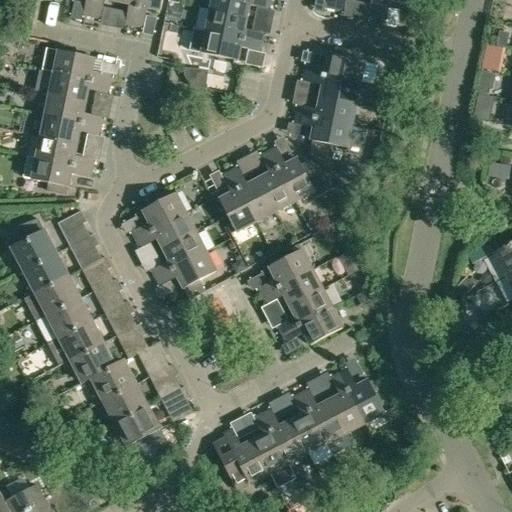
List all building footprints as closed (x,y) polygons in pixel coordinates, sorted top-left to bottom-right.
[(92,17),(96,0),(86,0),(84,15),(92,17)] [(96,0),(92,17),(101,19),(105,0),(111,0),(118,1),(117,0),(96,0)] [(117,0),(118,1),(130,4),(126,24),(135,26),(140,0),(117,0)] [(140,0),(135,26),(144,28),(148,7),(160,10),(162,0),(140,0)] [(271,0),(214,0),(212,11),(248,18),(250,6),(270,10),(272,0),(271,0)] [(337,0),(328,0),(327,8),(335,10),(337,0)] [(337,0),(335,10),(345,12),(346,0),(337,0)] [(372,0),(371,4),(369,17),(378,18),(381,0),(372,0)] [(387,20),(391,0),(404,3),(404,0),(381,0),(378,18),(387,20)] [(263,43),(265,34),(245,30),(248,18),(212,11),(200,8),(196,29),(208,31),(263,43)] [(263,43),(208,31),(196,29),(191,51),(239,61),(241,48),(261,52),(263,43)] [(112,77),(92,72),(94,60),(60,53),(47,49),(42,71),(56,74),(110,85),(112,77)] [(0,61),(15,64),(16,58),(0,54),(0,61)] [(306,73),(360,84),(365,62),(331,55),(328,69),(308,64),(306,73)] [(356,105),(360,84),(306,73),(304,82),(324,86),(321,98),(356,105)] [(51,95),(86,102),(88,90),(108,95),(110,85),(56,74),(51,95)] [(86,102),(51,95),(46,116),(101,128),(104,119),(83,114),(86,102)] [(296,115),(352,126),(356,105),(321,98),(319,111),(298,106),(296,115)] [(490,122),(491,113),(475,109),(473,119),(490,122)] [(352,126),(296,115),(294,125),(307,127),(315,129),(312,141),(347,148),(348,144),(364,147),(368,130),(352,126)] [(101,128),(46,116),(42,138),(77,145),(79,133),(100,137),(101,128)] [(28,156),(37,159),(92,170),(94,161),(74,157),(77,145),(42,138),(32,135),(28,156)] [(269,152),(295,202),(315,192),(318,197),(335,188),(331,181),(308,162),(301,165),(299,160),(287,166),(277,148),(269,152)] [(492,151),(490,160),(499,161),(500,153),(492,151)] [(259,180),(276,212),(295,202),(269,152),(261,157),(270,175),(259,180)] [(66,196),(68,188),(71,174),(91,179),(92,170),(37,159),(28,156),(23,178),(49,184),(47,192),(66,196)] [(342,163),(339,174),(352,177),(355,165),(342,163)] [(230,172),(256,223),(276,212),(259,180),(248,186),(239,168),(230,172)] [(222,176),(232,195),(220,201),(237,233),(256,223),(230,172),(222,176)] [(132,234),(135,241),(186,214),(176,195),(144,212),(149,223),(128,234),(129,236),(132,234)] [(63,235),(87,223),(81,212),(57,224),(63,235)] [(163,250),(196,233),(186,214),(135,241),(138,248),(136,249),(137,251),(158,240),(163,250)] [(12,248),(24,272),(56,255),(44,231),(37,219),(3,232),(12,248)] [(152,273),(155,280),(206,253),(196,233),(163,250),(169,262),(148,273),(149,275),(152,273)] [(70,247),(75,258),(99,246),(93,235),(70,247)] [(494,254),(483,259),(496,282),(506,277),(511,274),(511,243),(504,248),(494,254)] [(259,291),(262,298),(312,271),(302,251),(270,268),(276,280),(254,291),(255,293),(259,291)] [(178,278),(184,290),(189,300),(203,293),(198,283),(216,273),(206,253),(155,280),(158,286),(156,287),(157,289),(178,278)] [(24,272),(36,294),(68,277),(56,255),(24,272)] [(81,270),(87,280),(110,268),(105,257),(81,270)] [(290,307),(322,291),(312,271),(262,298),(265,304),(262,305),(263,307),(285,296),(290,307)] [(506,278),(496,283),(507,303),(511,300),(511,274),(506,277),(506,278)] [(36,294),(48,317),(80,300),(68,277),(36,294)] [(467,277),(454,292),(462,299),(475,284),(467,277)] [(93,292),(99,303),(122,290),(116,280),(93,292)] [(278,329),(282,336),(332,310),(322,291),(290,307),(296,318),(274,329),(275,331),(278,329)] [(48,317),(60,339),(91,323),(80,300),(48,317)] [(110,325),(130,315),(134,313),(128,302),(105,314),(110,325)] [(343,330),(332,310),(282,336),(285,342),(282,344),(283,346),(305,335),(311,346),(343,330)] [(462,317),(451,323),(452,334),(463,328),(462,317)] [(60,339),(71,361),(103,344),(91,323),(60,339)] [(140,324),(116,337),(122,347),(145,335),(140,324)] [(160,342),(151,347),(137,354),(143,365),(166,352),(160,342)] [(83,384),(92,379),(115,367),(114,366),(103,344),(71,361),(83,384)] [(124,361),(114,366),(115,367),(92,379),(104,402),(136,385),(124,361)] [(155,388),(178,376),(173,365),(149,377),(155,388)] [(344,370),(339,373),(365,423),(385,413),(368,382),(357,388),(345,366),(343,368),(344,370)] [(346,433),(365,423),(339,373),(333,376),(332,373),(329,375),(340,396),(329,401),(346,433)] [(104,402),(116,424),(148,407),(136,385),(104,402)] [(307,390),(301,393),(327,443),(346,433),(329,401),(319,407),(308,386),(305,387),(307,390)] [(190,398),(184,387),(161,399),(167,410),(190,398)] [(291,422),(307,453),(327,443),(301,393),(295,396),(293,394),(291,395),(302,416),(291,422)] [(269,410),(262,414),(288,464),(307,453),(291,422),(281,427),(270,406),(267,408),(269,410)] [(148,407),(116,424),(128,447),(160,431),(148,407)] [(264,437),(253,442),(269,473),(288,464),(262,414),(256,417),(255,413),(252,415),(264,437)] [(237,490),(250,483),(269,473),(253,442),(242,448),(231,426),(229,427),(230,430),(224,434),(226,439),(214,445),(237,490)] [(0,492),(0,511),(50,511),(37,486),(6,503),(1,492),(0,492)]
